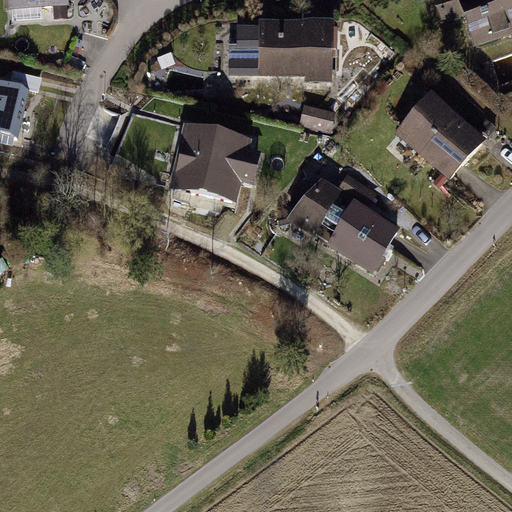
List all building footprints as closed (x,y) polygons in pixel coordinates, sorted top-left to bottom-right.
[(13,0),(14,11),(69,7),(68,0),(13,0)] [(511,0),(438,0),(446,24),(468,17),(478,48),(511,36),(511,0)] [(262,32),(240,32),(240,51),(233,51),(233,79),(308,80),(308,85),(333,85),(333,27),(262,26),(262,32)] [(0,88),(0,137),(18,141),(29,95),(0,88)] [(433,100),(400,137),(452,183),(485,147),(433,100)] [(335,118),(307,111),(303,128),(331,135),(335,118)] [(250,144),(188,129),(172,194),(235,209),(240,188),(253,191),(261,160),(247,157),(250,144)] [(377,197),(349,181),(343,191),(370,208),(377,197)] [(341,235),(332,249),(375,275),(399,235),(355,208),(347,221),(334,214),(342,200),(323,189),(292,224),(316,238),(324,225),(341,235)]
